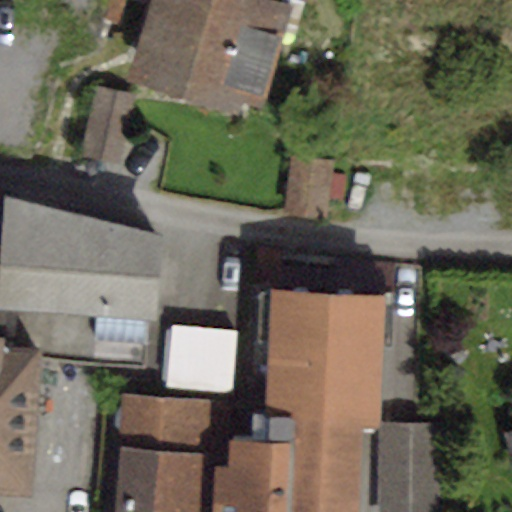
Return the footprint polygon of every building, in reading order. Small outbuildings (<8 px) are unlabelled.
[(295,6),(276,0),(150,0),(126,79),(237,113),(240,102),(263,108),(295,6)] [(136,93),(97,84),(81,155),(121,164),(136,93)] [(333,160),(291,155),(283,214),(325,219),(333,160)] [(164,234),(2,192),(0,233),(0,305),(7,306),(34,308),(96,314),(157,319),(164,234)] [(385,292),(248,287),(245,380),(266,380),(263,444),(230,443),(230,467),(216,467),(214,511),(358,511),(362,429),(380,430),(380,423),(385,292)] [(39,358),(93,363),(96,314),(34,308),(30,347),(39,347),(39,358)] [(235,329),(170,324),(165,389),(231,394),(235,329)] [(5,346),(0,345),(0,493),(31,495),(39,358),(39,347),(30,347),(5,346)] [(227,399),(119,393),(111,511),(205,511),(209,455),(224,456),(227,399)] [(438,511),(439,423),(380,423),(380,430),(380,511),(438,511)]
